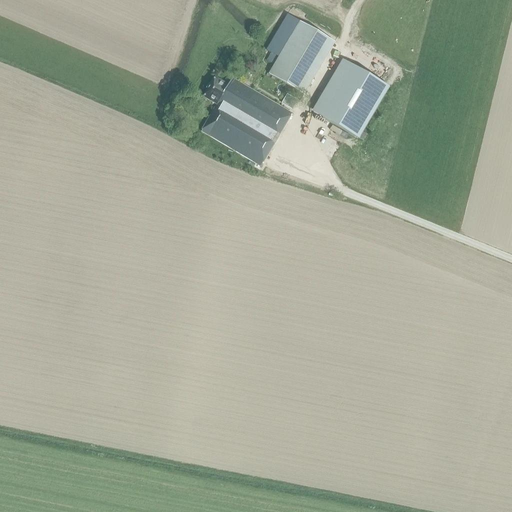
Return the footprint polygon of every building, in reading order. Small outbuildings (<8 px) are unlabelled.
[(268,75),(303,96),(335,44),(299,23),(268,75)] [(389,88),(342,60),(311,112),(358,140),(389,88)] [(254,63),(249,71),(255,75),(260,67),(254,63)] [(260,167),(291,114),(231,79),(227,86),(215,79),(203,97),(216,105),(201,131),(260,167)] [(285,105),(297,108),(300,99),(289,95),(285,105)]
